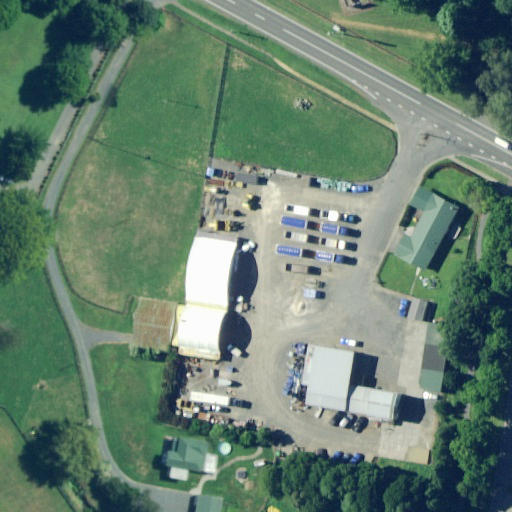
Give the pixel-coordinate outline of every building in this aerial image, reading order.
[(462,208),(423,187),(413,205),(427,213),(415,237),(409,234),(398,255),(428,271),(462,208)] [(438,305),(416,298),(411,313),(433,320),(438,305)] [(442,326),(417,322),(405,385),(430,390),(442,326)] [(356,353),(316,345),(302,406),(390,425),(397,396),(350,384),(356,353)] [(206,442),(174,438),(172,453),(163,452),(161,467),(167,468),(165,479),(185,481),(187,470),(213,474),(215,456),(205,454),(206,442)] [(218,511),(221,499),(197,495),(193,511),(218,511)]
